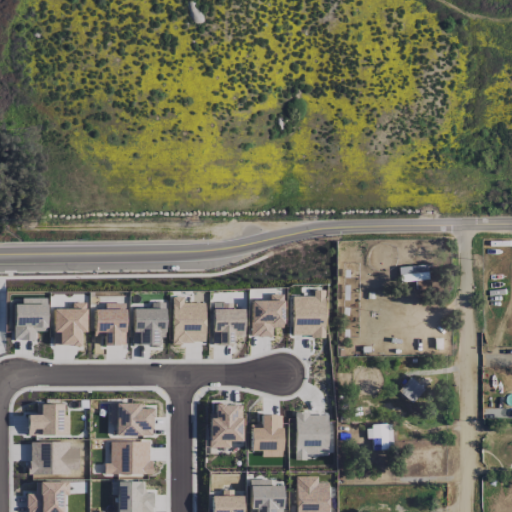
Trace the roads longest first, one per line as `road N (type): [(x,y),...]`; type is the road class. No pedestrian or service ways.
road 1 (tertiary): [(0,251),(194,250),(316,225),(466,226)]
road 2 (residential): [(282,373),(23,374),(3,379),(0,391)]
road 3 (residential): [(466,511),(466,226)]
road 4 (residential): [(183,373),(183,511)]
